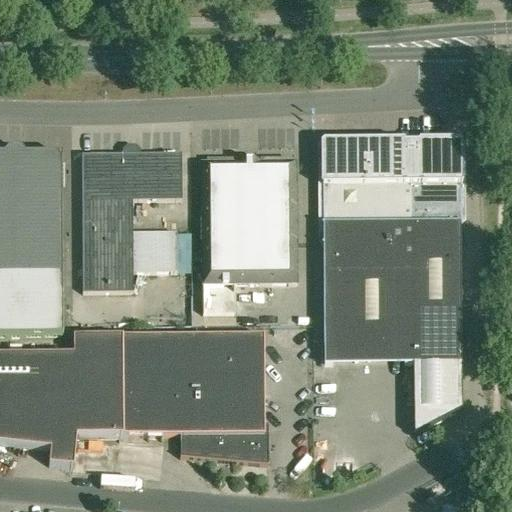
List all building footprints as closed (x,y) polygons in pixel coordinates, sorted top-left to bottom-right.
[(413,349),(414,438),(462,415),(461,228),(462,227),(462,148),(460,144),(412,145),(413,349)] [(412,145),(324,146),(321,148),(322,248),(324,250),(324,349),(413,349),(412,145)] [(123,153),(123,158),(82,158),(83,297),(133,296),(133,277),(177,277),(177,237),(133,237),(132,205),(132,204),(131,149),(127,149),(123,153)] [(135,149),(131,149),(132,204),(132,205),(182,204),(181,157),(140,158),(140,153),(135,149)] [(0,340),(62,340),(61,158),(0,158),(0,340)] [(297,288),(296,165),(257,166),(256,162),(253,159),(244,159),(241,163),(241,166),(202,166),(203,318),(236,318),(235,289),(297,288)] [(180,440),(180,461),(264,469),(264,340),(122,341),(72,341),(72,359),(0,358),(0,448),(49,454),(47,470),(73,473),(76,441),(180,440)]
